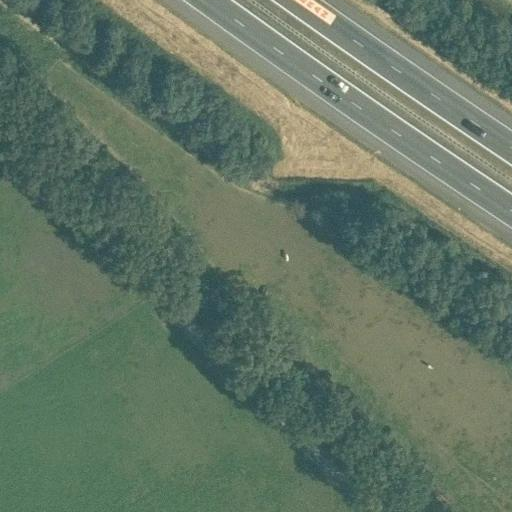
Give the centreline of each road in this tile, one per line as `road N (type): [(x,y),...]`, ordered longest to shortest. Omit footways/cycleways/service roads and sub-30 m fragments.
road 1 (unclassified): [(415,511),(0,87)]
road 2 (track): [(0,142),(371,511)]
road 3 (motorway): [(208,0),(511,207)]
road 4 (motorway): [(511,146),(295,0)]
